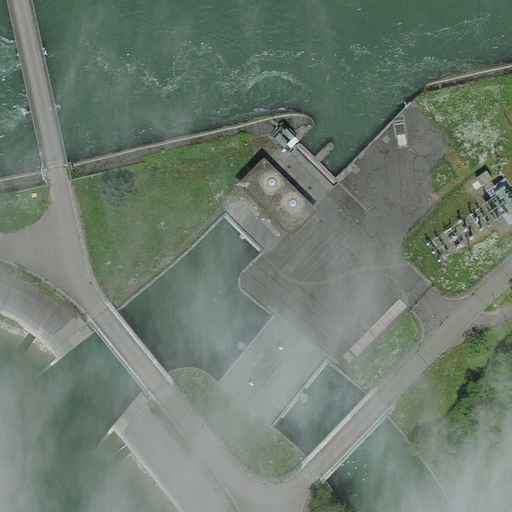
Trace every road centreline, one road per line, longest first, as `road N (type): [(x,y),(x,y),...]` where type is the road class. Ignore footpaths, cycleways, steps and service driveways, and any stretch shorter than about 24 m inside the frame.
road 1 (unclassified): [(18,0),(75,278),(267,511)]
road 2 (unclassified): [(279,511),(511,271)]
